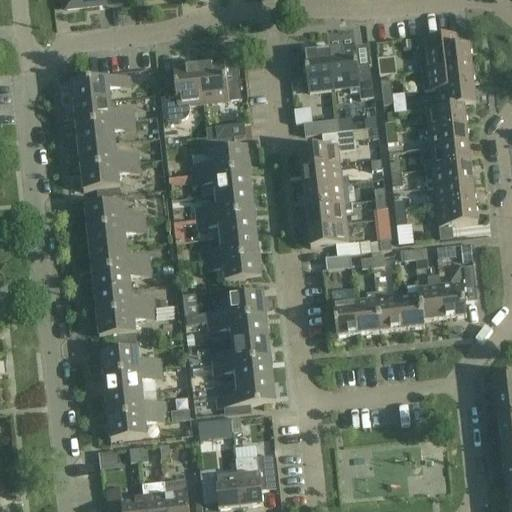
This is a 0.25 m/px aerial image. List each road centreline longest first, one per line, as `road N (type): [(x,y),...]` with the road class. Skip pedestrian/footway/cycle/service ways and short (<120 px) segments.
road 1 (residential): [(272,25),(68,53),(35,84)]
road 2 (residential): [(68,511),(51,294)]
road 3 (residential): [(51,294),(35,84)]
road 4 (residential): [(481,0),(272,25)]
road 5 (residential): [(307,406),(463,394)]
road 6 (residential): [(307,406),(293,269)]
road 7 (residential): [(511,249),(498,147),(511,125)]
road 8 (residential): [(281,152),(272,25)]
road 9 (residential): [(467,511),(475,498),(463,394)]
